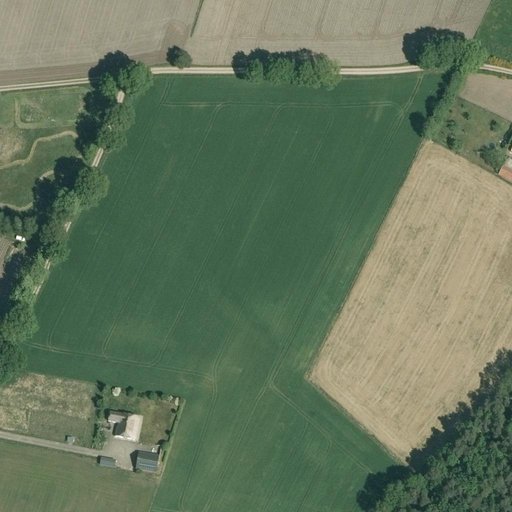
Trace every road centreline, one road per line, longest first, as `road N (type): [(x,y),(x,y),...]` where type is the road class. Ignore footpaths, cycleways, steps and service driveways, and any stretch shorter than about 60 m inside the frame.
road 1 (track): [(511,72),(460,65),(171,71),(129,80),(0,362)]
road 2 (track): [(122,93),(113,80),(0,90)]
